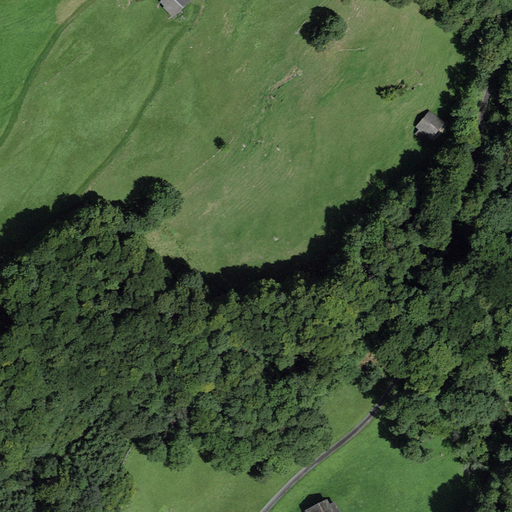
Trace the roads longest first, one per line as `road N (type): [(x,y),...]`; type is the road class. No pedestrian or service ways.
road 1 (track): [(208,288),(280,277),(352,223),(410,158),(443,148),(468,66),(511,21)]
road 2 (track): [(11,249),(118,142),(167,48),(192,21)]
road 3 (track): [(0,144),(59,25),(88,0)]
